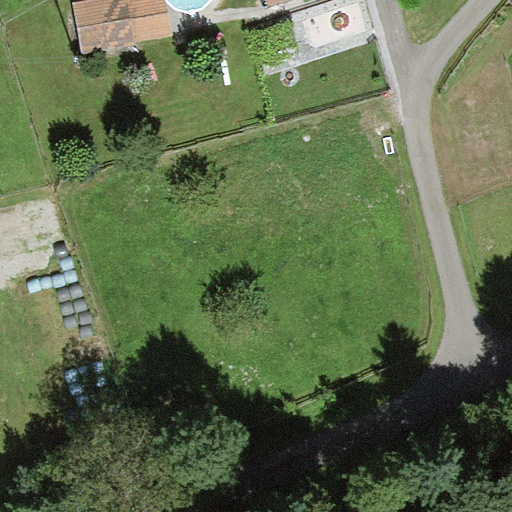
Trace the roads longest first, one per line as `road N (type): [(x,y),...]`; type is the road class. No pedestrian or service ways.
road 1 (track): [(479,0),(426,61),(414,104),(480,376)]
road 2 (residential): [(169,511),(511,362)]
